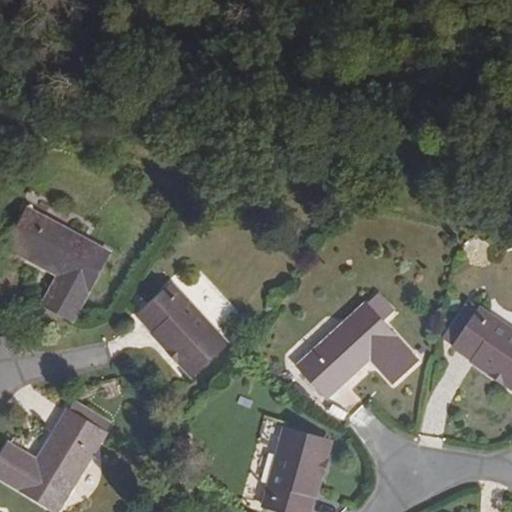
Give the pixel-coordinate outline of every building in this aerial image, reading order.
[(63,291),(53,286),(43,305),(72,321),(108,253),(27,209),(6,247),(58,275),(69,281),(63,291)] [(69,281),(58,275),(53,286),(63,291),(69,281)] [(226,343),(171,285),(136,318),(191,376),(226,343)] [(367,302),(385,316),(393,306),(375,292),(367,302)] [(458,339),(452,349),(511,390),(511,330),(479,308),(477,310),(467,303),(447,333),(458,339)] [(385,360),(377,367),(392,384),(417,362),(364,304),(297,366),(327,398),(369,360),(378,351),(385,360)] [(458,339),(447,333),(441,342),(452,349),(458,339)] [(369,360),(377,367),(385,360),(378,351),(369,360)] [(78,418),(82,408),(74,403),(68,412),(78,418)] [(101,419),(82,408),(78,418),(68,412),(67,411),(37,461),(8,444),(0,458),(0,479),(56,511),(57,511),(104,433),(96,429),(101,419)] [(109,424),(101,419),(96,429),(104,433),(109,424)] [(280,511),(311,511),(330,442),(283,429),(262,507),(280,511)]
